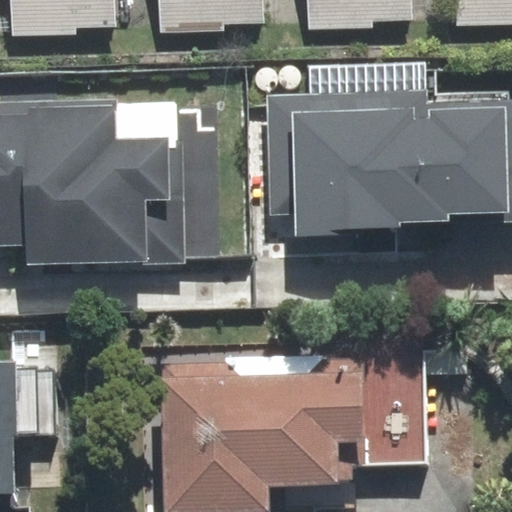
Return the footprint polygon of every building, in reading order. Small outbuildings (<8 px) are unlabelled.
[(511,0),(0,0),(0,24),(16,25),(16,33),(116,31),(116,23),(159,22),(159,32),(263,30),(263,20),(312,19),(312,29),(412,27),(412,16),(454,15),(454,24),(511,23),(511,0)] [(511,114),(299,114),(298,208),(511,208),(511,114)] [(104,118),(0,120),(0,254),(31,254),(31,267),(173,264),(171,161),(105,163),(104,118)] [(26,358),(0,358),(0,511),(1,511),(1,495),(28,495),(26,358)] [(350,370),(160,372),(161,511),(253,511),(254,497),(320,497),(319,448),(351,448),(350,370)]
